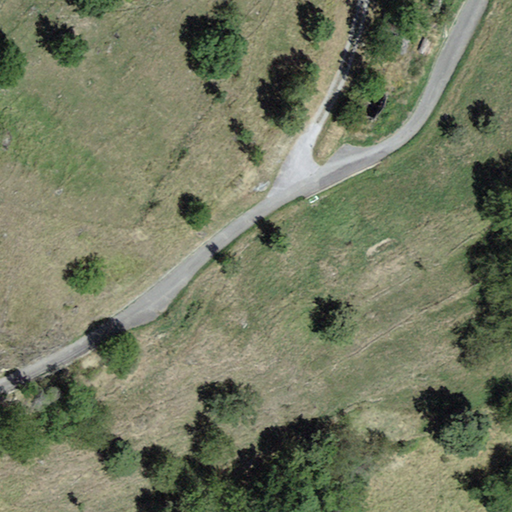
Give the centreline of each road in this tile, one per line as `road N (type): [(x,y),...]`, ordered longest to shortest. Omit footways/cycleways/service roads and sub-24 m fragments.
road 1 (unclassified): [(0,387),(33,377),(128,319),(294,191)]
road 2 (unclassified): [(294,191),(373,154),(417,121),(482,0)]
road 3 (unclassified): [(294,191),(292,168),(337,92),(365,0)]
